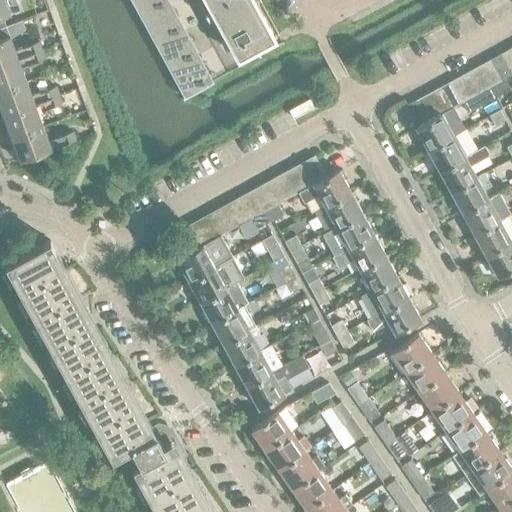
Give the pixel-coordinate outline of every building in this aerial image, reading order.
[(0,0),(0,17),(12,13),(7,0),(0,0)] [(129,0),(139,17),(168,1),(167,0),(129,0)] [(207,0),(238,55),(278,33),(260,0),(207,0)] [(182,28),(168,1),(139,17),(154,43),(182,28)] [(0,64),(43,48),(40,39),(15,49),(10,34),(8,35),(5,25),(0,26),(0,64)] [(154,43),(168,70),(197,54),(182,28),(154,43)] [(499,53),(511,74),(511,72),(511,50),(510,47),(499,53)] [(0,90),(27,80),(22,66),(46,56),(43,48),(0,64),(0,90)] [(499,53),(489,59),(500,79),(504,77),(511,74),(499,53)] [(213,80),(213,79),(212,78),(211,79),(197,54),(168,70),(183,97),(213,80)] [(489,86),(500,79),(489,59),(477,65),(489,86)] [(477,65),(467,71),(479,91),(489,86),(477,65)] [(457,76),(468,97),(477,93),(479,91),(467,71),(457,76)] [(457,76),(447,82),(458,102),(462,100),(468,97),(457,76)] [(489,86),(495,96),(510,87),(504,77),(500,79),(489,86)] [(0,90),(0,102),(5,115),(60,93),(57,85),(33,94),(27,80),(0,90)] [(436,88),(447,108),(458,102),(447,82),(436,88)] [(489,86),(479,91),(477,93),(482,103),(495,96),(489,86)] [(436,88),(426,94),(437,114),(441,112),(447,108),(436,88)] [(5,115),(13,137),(44,125),(39,111),(63,102),(60,93),(5,115)] [(482,103),(477,93),(468,97),(462,100),(468,110),(482,103)] [(415,100),(426,120),(437,114),(426,94),(415,100)] [(309,97),(288,108),(293,117),(309,108),(314,106),(309,97)] [(494,124),(505,118),(499,108),(489,114),(494,124)] [(453,134),(441,112),(414,126),(426,148),(453,134)] [(50,139),(44,125),(13,137),(22,160),(77,138),(74,130),(50,139)] [(426,148),(438,169),(464,154),(453,134),(426,148)] [(438,169),(449,190),(476,175),(470,164),(488,154),(482,144),(464,154),(438,169)] [(314,153),(303,159),(315,181),(326,175),(314,153)] [(304,187),(315,181),(303,159),(292,165),(304,187)] [(292,165),(283,171),(295,193),(304,187),(292,165)] [(319,193),(325,203),(351,189),(339,168),(298,191),(303,201),(319,193)] [(283,171),(272,177),(284,198),(295,193),(283,171)] [(449,190),(461,211),(487,196),(483,189),(490,185),(483,171),(476,175),(449,190)] [(278,202),(284,198),(272,177),(262,182),(274,204),(278,202)] [(262,182),(250,189),(262,210),(264,210),(274,204),(262,182)] [(252,216),(262,210),(250,189),(240,194),(252,216)] [(362,209),(351,189),(325,203),(336,224),(362,209)] [(240,194),(230,200),(242,222),(250,217),(252,216),(240,194)] [(472,230),(473,231),(499,217),(487,196),(461,211),(466,221),(464,222),(470,232),(472,230)] [(232,227),(242,222),(230,200),(220,206),(232,227)] [(264,210),(269,220),(283,212),(278,202),(274,204),(264,210)] [(220,206),(208,212),(221,234),(232,227),(220,206)] [(336,224),(348,245),(374,231),(362,209),(336,224)] [(252,216),(250,217),(256,227),(266,221),(269,220),(264,210),(262,210),(252,216)] [(209,240),(221,234),(208,212),(197,218),(209,240)] [(473,231),(485,253),(511,239),(499,217),(473,231)] [(199,245),(209,240),(197,218),(187,224),(199,245)] [(189,251),(199,245),(187,224),(177,229),(189,251)] [(354,257),(360,267),(386,252),(374,231),(348,245),(331,254),(338,266),(354,257)] [(273,259),(283,254),(284,254),(272,232),(262,239),(273,259)] [(284,239),(289,250),(300,244),(294,233),(284,239)] [(188,278),(214,264),(208,253),(226,243),(221,234),(199,245),(189,251),(183,240),(174,245),(180,256),(177,258),(188,278)] [(511,238),(511,239),(485,253),(496,274),(511,265),(511,238)] [(150,434),(63,274),(50,251),(54,248),(50,239),(6,263),(112,457),(125,450),(133,466),(157,511),(208,511),(172,446),(177,443),(170,431),(162,429),(156,432),(156,431),(150,434)] [(300,244),(289,250),(301,271),(311,265),(300,244)] [(371,287),(397,273),(386,252),(360,267),(371,287)] [(188,278),(199,299),(225,285),(220,275),(233,268),(227,257),(214,264),(188,278)] [(279,270),(284,280),(295,274),(289,265),(279,270)] [(371,287),(382,308),(409,293),(397,273),(371,287)] [(295,274),(284,280),(290,291),(301,285),(295,274)] [(308,282),(313,292),(324,286),(318,276),(308,282)] [(211,320),(237,306),(225,285),(199,299),(211,320)] [(324,286),(313,292),(319,303),(329,297),(324,286)] [(395,330),(421,316),(409,293),(382,308),(365,317),(372,330),(390,321),(395,330)] [(211,320),(223,342),(255,324),(243,303),(237,306),(211,320)] [(307,322),(318,316),(312,306),(302,312),(307,322)] [(307,322),(319,344),(330,337),(318,316),(307,322)] [(330,324),(336,335),(347,328),(341,318),(330,324)] [(223,342),(234,362),(271,342),(260,348),(254,336),(259,333),(255,324),(223,342)] [(347,328),(336,335),(342,345),(353,339),(347,328)] [(391,349),(405,369),(432,351),(418,330),(391,349)] [(336,348),(330,337),(319,344),(325,354),(336,348)] [(234,362),(246,382),(282,363),(271,342),(234,362)] [(405,369),(419,388),(445,370),(432,351),(405,369)] [(282,363),(246,382),(258,405),(291,386),(286,377),(308,365),(301,353),(282,363)] [(419,388),(433,408),(459,390),(445,370),(419,388)] [(359,402),(369,395),(357,379),(347,385),(359,402)] [(329,382),(311,391),(317,401),(334,391),(329,382)] [(433,408),(446,428),(472,410),(459,390),(433,408)] [(380,411),(369,395),(359,402),(370,418),(380,411)] [(343,422),(352,416),(341,400),(332,406),(343,422)] [(252,428),(266,448),(293,429),(279,409),(252,428)] [(446,428),(460,447),(486,429),(472,410),(446,428)] [(363,432),(352,416),(343,422),(354,438),(363,432)] [(386,441),(395,434),(384,418),(375,424),(386,441)] [(266,448),(279,468),(307,449),(311,446),(303,435),(299,438),(293,429),(266,448)] [(460,447),(473,467),(500,449),(486,429),(460,447)] [(407,451),(395,434),(386,441),(397,457),(407,451)] [(370,461),(379,455),(368,439),(359,445),(362,450),(352,457),(360,468),(370,461)] [(279,468),(293,487),(320,468),(324,465),(317,454),(312,457),(307,449),(279,468)] [(511,466),(500,449),(473,467),(466,472),(473,482),(480,477),(487,487),(511,469),(511,466)] [(390,471),(379,455),(370,461),(381,478),(390,471)] [(413,480),(423,473),(411,457),(402,463),(413,480)] [(293,487),(306,507),(334,488),(320,468),(293,487)] [(511,469),(487,487),(501,506),(511,498),(511,469)] [(434,489),(423,473),(413,480),(424,496),(434,489)] [(386,483),(397,500),(406,494),(394,477),(386,483)] [(306,507),(309,511),(340,511),(347,507),(352,504),(345,493),(340,496),(334,488),(306,507)] [(415,511),(418,511),(406,494),(397,500),(405,511),(415,511)] [(434,511),(449,511),(439,496),(429,503),(434,511)] [(504,511),(511,511),(511,498),(501,506),(504,511)]
